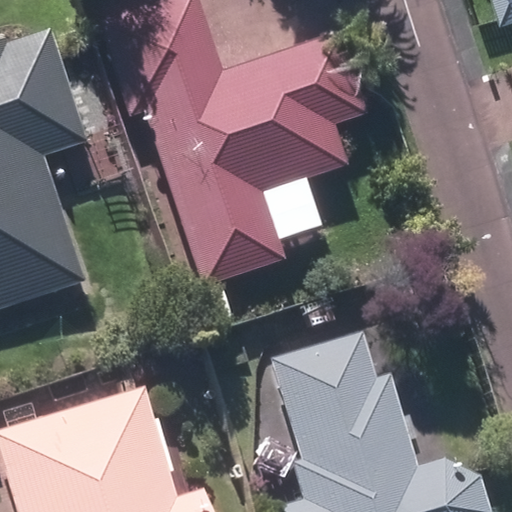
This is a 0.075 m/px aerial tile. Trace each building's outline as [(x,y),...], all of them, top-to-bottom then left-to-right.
[(136,119),(197,294),(279,266),(256,202),(341,173),(327,132),(358,123),(330,41),(215,80),(188,0),(183,0),(93,31),(124,123),(136,119)] [(0,316),(79,289),(37,166),(82,150),(45,40),(2,54),(0,49),(0,316)] [(191,334),(227,323),(217,290),(181,302),(191,334)] [(271,511),(480,511),(473,487),(437,466),(410,474),(384,380),(366,385),(354,340),(266,365),(296,466),(287,469),(297,505),(271,511)] [(169,504),(140,407),(136,394),(0,433),(0,477),(10,511),(198,511),(195,500),(194,497),(169,504)]
